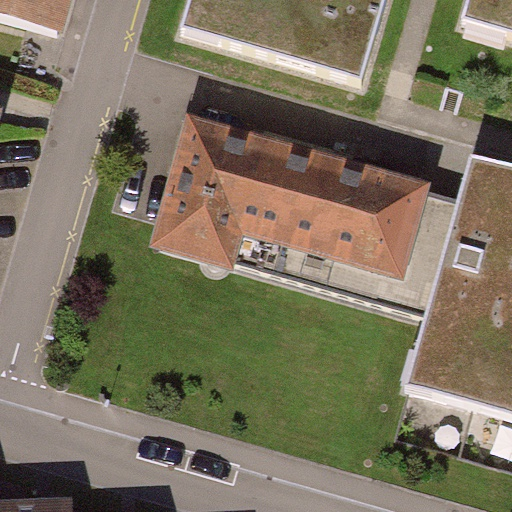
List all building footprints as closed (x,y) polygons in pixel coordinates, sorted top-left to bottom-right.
[(0,0),(0,33),(23,40),(59,50),(72,0),(0,0)] [(194,0),(183,38),(366,92),(392,0),(194,0)] [(511,0),(464,0),(457,24),(511,40),(511,0)] [(454,195),(181,124),(175,148),(149,249),(421,319),(454,195)] [(511,437),(511,178),(473,167),(403,406),(511,437)]
